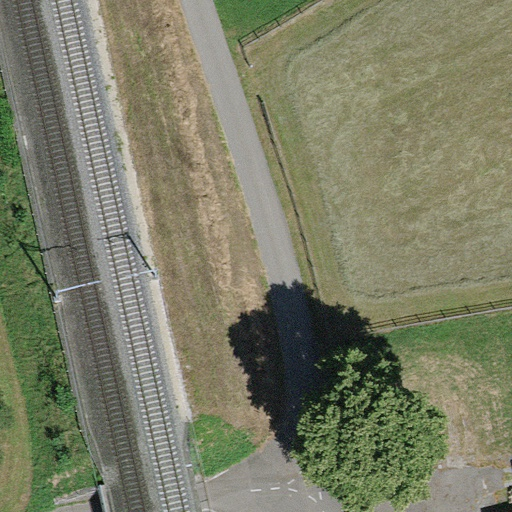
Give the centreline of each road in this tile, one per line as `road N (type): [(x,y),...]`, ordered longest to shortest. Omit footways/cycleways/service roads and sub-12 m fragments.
road 1 (unclassified): [(195,0),(299,327),(310,384),(304,503)]
road 2 (unclassified): [(118,511),(264,492),(304,503)]
